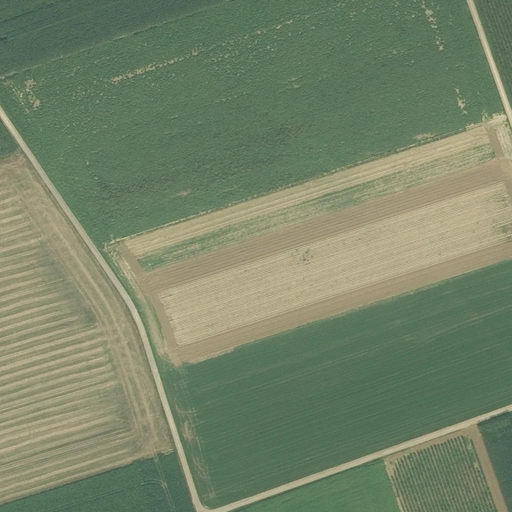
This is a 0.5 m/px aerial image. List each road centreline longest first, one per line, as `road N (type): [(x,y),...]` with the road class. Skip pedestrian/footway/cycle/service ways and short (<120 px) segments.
road 1 (track): [(0,112),(133,309),(200,511)]
road 2 (track): [(216,511),(511,407)]
road 3 (track): [(468,0),(511,121)]
